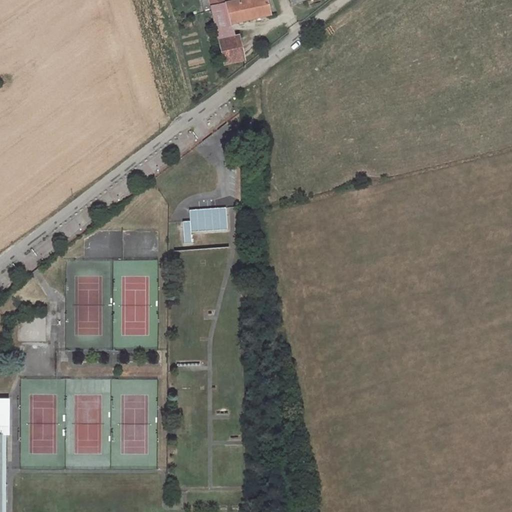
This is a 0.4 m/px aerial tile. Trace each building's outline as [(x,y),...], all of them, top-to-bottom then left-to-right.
[(231,24),(270,16),(266,0),(209,0),(217,39),(234,36),(231,24)] [(217,39),(222,65),(241,61),(243,59),(238,35),(234,36),(217,39)] [(189,210),(189,221),(226,219),(226,208),(189,210)] [(189,221),(182,221),(183,243),(191,243),(189,221)] [(0,511),(5,511),(5,486),(8,486),(8,485),(6,485),(6,437),(9,437),(9,435),(5,435),(5,429),(5,410),(0,409),(0,511)]
